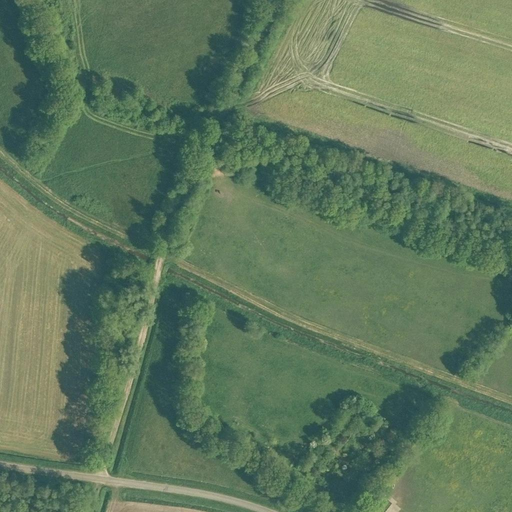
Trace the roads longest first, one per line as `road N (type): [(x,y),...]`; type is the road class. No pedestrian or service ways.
road 1 (track): [(161,253),(279,0)]
road 2 (unclassified): [(269,511),(167,487),(0,463)]
road 3 (track): [(100,478),(161,253)]
